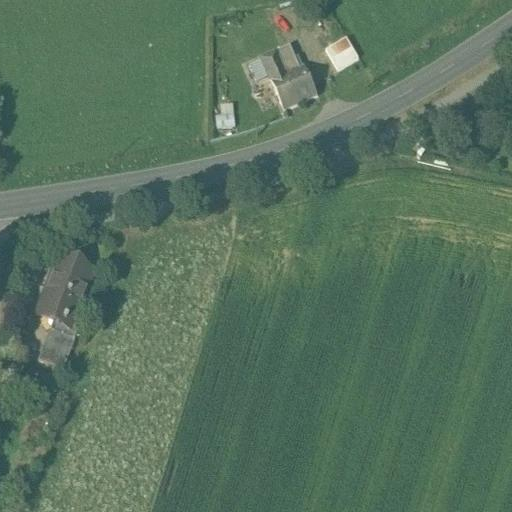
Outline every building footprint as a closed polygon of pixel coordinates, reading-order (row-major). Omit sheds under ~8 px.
[(296,71),(285,48),(278,51),(289,75),(296,71)] [(296,71),(289,75),(278,51),(263,59),(286,108),(310,96),(298,71),(296,71)] [(317,93),(304,68),(298,71),(310,96),(317,93)] [(216,128),(235,127),(233,104),(215,106),(216,128)] [(91,276),(58,263),(39,311),(55,317),(72,324),(72,322),(91,276)] [(72,324),(55,317),(48,333),(74,343),(81,326),(72,322),(72,324)] [(74,343),(48,333),(37,363),(62,373),(74,343)]
